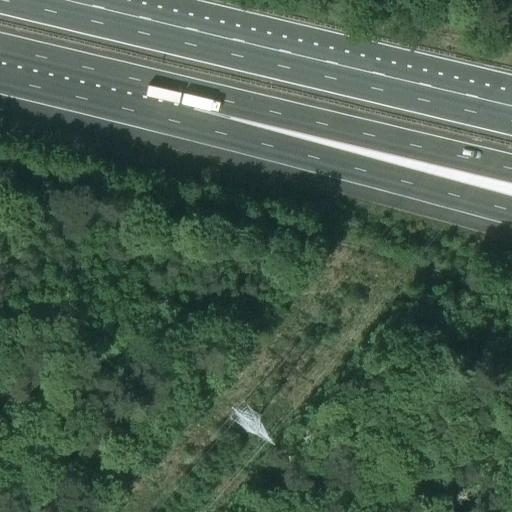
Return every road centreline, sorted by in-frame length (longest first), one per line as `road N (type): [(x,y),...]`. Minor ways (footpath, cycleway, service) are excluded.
road 1 (motorway): [(511,110),(44,0)]
road 2 (motorway): [(191,110),(511,211)]
road 3 (motorway): [(191,110),(511,170)]
road 4 (motorway): [(0,65),(191,110)]
